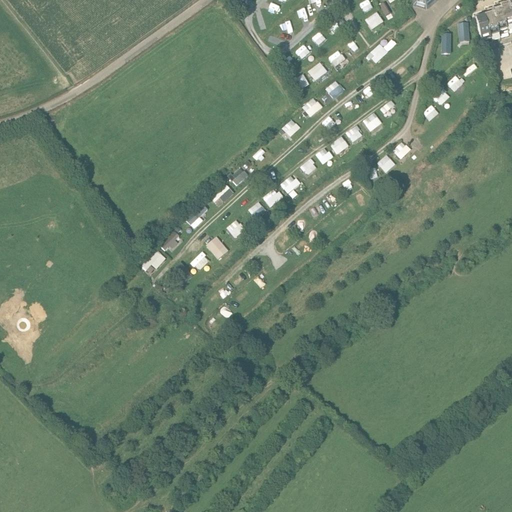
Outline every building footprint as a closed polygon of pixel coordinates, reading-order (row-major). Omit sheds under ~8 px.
[(365,12),(374,9),(371,0),(370,0),(362,3),(365,12)] [(412,0),(414,6),(426,9),(435,1),(434,0),(412,0)] [(511,2),(508,4),(509,6),(500,9),(500,11),(491,14),(491,16),(474,21),(481,43),(490,41),(490,38),(499,36),(498,33),(507,31),(506,29),(511,26),(511,2)] [(385,4),(380,7),(386,17),(390,14),(385,4)] [(308,5),(301,10),(307,17),(313,12),(308,5)] [(366,19),(372,30),(384,23),(378,12),(366,19)] [(292,28),(299,23),(294,16),(287,21),(292,28)] [(412,23),(405,30),(411,37),(419,31),(412,23)] [(458,23),(459,44),(470,43),(469,23),(458,23)] [(313,38),(319,46),(327,39),(321,32),(313,38)] [(357,39),(346,46),(352,55),(363,48),(357,39)] [(368,55),(376,65),(389,53),(381,44),(368,55)] [(340,50),(329,58),(336,68),(347,60),(340,50)] [(399,75),(407,70),(402,62),(394,67),(399,75)] [(316,82),(328,72),(321,63),(308,73),(316,82)] [(343,75),(350,84),(359,77),(352,68),(343,75)] [(458,74),(448,83),(456,91),(466,82),(458,74)] [(304,75),(293,81),(299,92),(310,86),(304,75)] [(337,80),(326,89),(334,100),(345,90),(337,80)] [(369,96),(376,89),(370,83),(363,91),(369,96)] [(450,99),(446,92),(437,97),(441,104),(450,99)] [(311,119),(323,108),(315,98),(302,108),(311,119)] [(424,112),(431,121),(440,114),(433,105),(424,112)] [(371,132),(383,124),(375,113),(363,121),(371,132)] [(329,130),(336,126),(331,118),(324,122),(329,130)] [(293,119),(282,128),(291,138),(301,129),(293,119)] [(354,143),(364,135),(357,125),(347,134),(354,143)] [(343,137),(330,144),(337,156),(350,148),(343,137)] [(402,142),(393,152),(402,161),(412,151),(402,142)] [(317,154),(323,163),(330,158),(325,149),(317,154)] [(387,173),(396,165),(387,155),(378,163),(387,173)] [(311,159),(301,168),(308,176),(318,168),(311,159)] [(231,183),(235,180),(230,174),(226,177),(231,183)] [(281,185),(289,194),(298,186),(290,177),(281,185)] [(346,191),(352,187),(347,181),(342,184),(346,191)] [(267,212),(261,203),(251,211),(257,219),(267,212)] [(204,222),(200,218),(206,213),(202,208),(187,222),(195,231),(204,222)] [(227,229),(236,240),(246,231),(237,220),(227,229)] [(218,261),(228,254),(217,238),(206,245),(218,261)] [(199,272),(210,261),(203,253),(191,264),(199,272)] [(183,287),(194,277),(181,262),(170,272),(183,287)]
